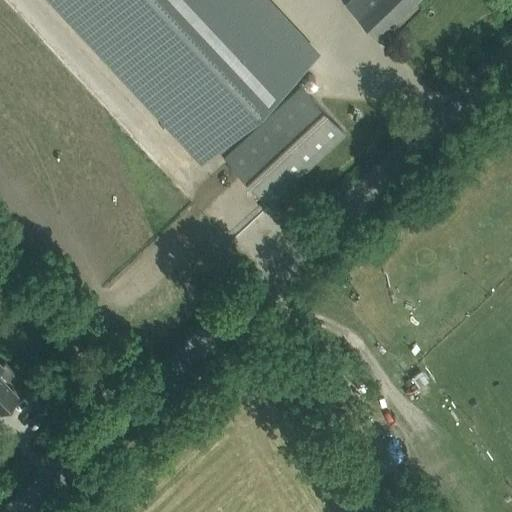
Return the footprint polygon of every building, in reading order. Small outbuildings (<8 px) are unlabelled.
[(217,146),(268,202),(344,131),(299,84),(301,75),(297,71),(316,53),(266,0),(55,0),(203,159),(217,146)] [(377,36),(414,0),(348,0),(345,3),(377,36)] [(388,453),(330,354),(306,368),(335,418),(341,414),(370,464),(388,453)] [(0,408),(17,392),(5,380),(14,371),(5,361),(2,364),(0,362),(0,408)] [(417,381),(426,394),(438,385),(429,373),(417,381)]
